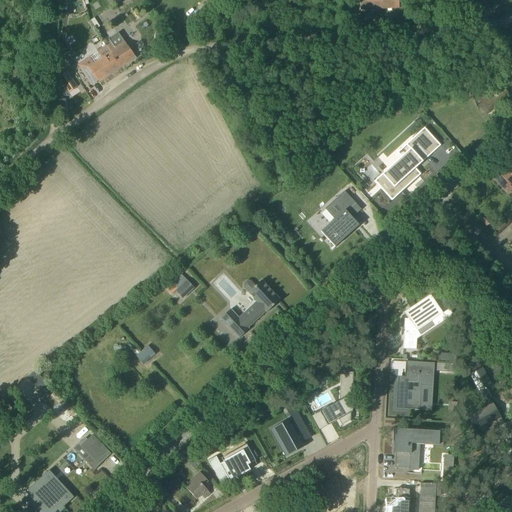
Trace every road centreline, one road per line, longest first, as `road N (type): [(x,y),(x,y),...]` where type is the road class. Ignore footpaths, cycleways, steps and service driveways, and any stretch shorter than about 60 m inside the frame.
road 1 (track): [(56,123),(143,65),(235,47),(511,20)]
road 2 (tertiary): [(98,511),(374,257)]
road 3 (residential): [(373,303),(421,275),(448,278),(468,289),(511,368)]
road 4 (residential): [(212,511),(371,430)]
road 5 (residential): [(371,430),(373,303)]
road 6 (track): [(56,123),(51,0)]
